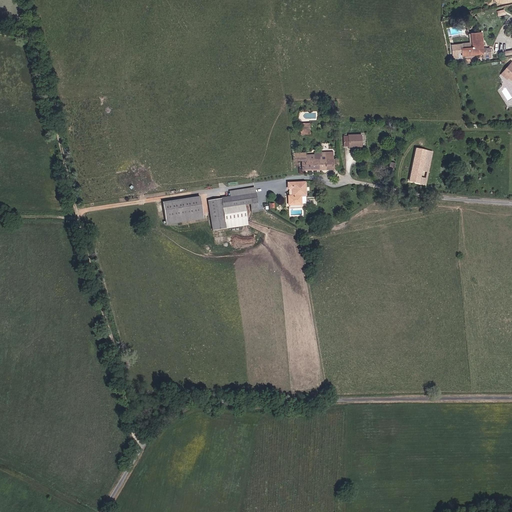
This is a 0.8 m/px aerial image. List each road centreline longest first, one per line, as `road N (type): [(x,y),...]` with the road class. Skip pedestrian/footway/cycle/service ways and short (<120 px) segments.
road 1 (residential): [(511,398),(204,400),(177,407),(132,457),(101,511)]
road 2 (track): [(511,203),(303,177),(76,215)]
road 3 (track): [(76,215),(132,457)]
road 4 (track): [(30,0),(76,215)]
